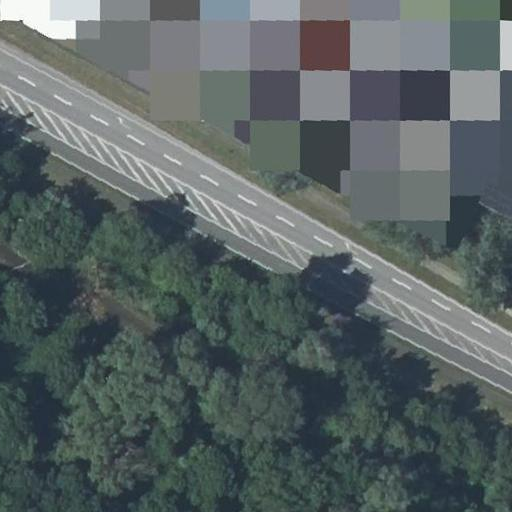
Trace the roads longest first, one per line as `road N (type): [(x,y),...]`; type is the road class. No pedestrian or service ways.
road 1 (secondary): [(511,350),(0,65)]
road 2 (secondary): [(0,114),(511,383)]
